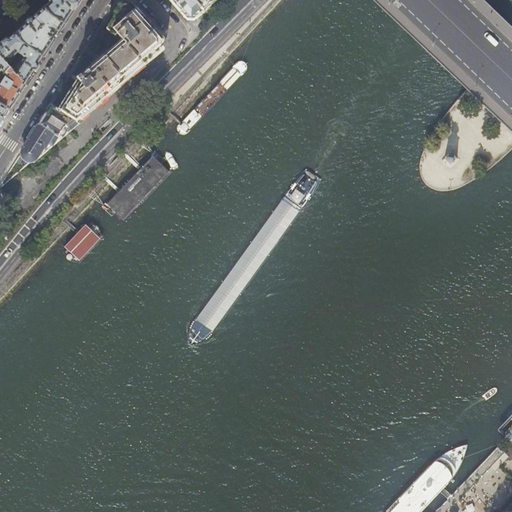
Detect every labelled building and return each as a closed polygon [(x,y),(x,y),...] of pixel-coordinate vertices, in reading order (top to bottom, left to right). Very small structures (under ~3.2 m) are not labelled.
[(54,0),(44,9),(52,17),(65,26),(79,4),(81,0),(54,0)] [(216,0),(168,0),(184,18),(197,18),(216,0)] [(70,95),(59,110),(77,122),(157,53),(155,52),(161,47),(162,40),(157,35),(158,34),(137,10),(134,12),(130,8),(128,7),(126,6),(125,6),(122,7),(120,8),(114,18),(109,25),(123,41),(95,65),(78,81),(78,82),(70,95)] [(52,45),(65,26),(52,17),(44,9),(31,21),(14,36),(24,47),(43,59),(52,45)] [(9,41),(0,49),(0,57),(11,69),(26,85),(35,72),(43,59),(24,47),(14,36),(9,41)] [(5,76),(11,69),(0,57),(0,74),(2,72),(5,76)] [(26,85),(11,69),(5,76),(7,77),(1,87),(0,86),(0,88),(0,89),(0,88),(0,105),(9,111),(17,98),(26,85)] [(0,124),(9,111),(0,105),(0,124)] [(33,160),(77,122),(59,110),(51,106),(48,110),(39,124),(37,128),(36,128),(29,139),(26,144),(21,152),(24,154),(25,156),(25,157),(27,159),(30,160),(33,160)] [(118,191),(105,205),(124,223),(171,174),(152,155),(139,169),(118,191)] [(78,234),(64,249),(67,260),(79,264),(102,239),(98,227),(86,225),(78,234)] [(420,511),(466,464),(468,457),(468,448),(467,443),(457,443),(450,445),(384,511),(420,511)]
